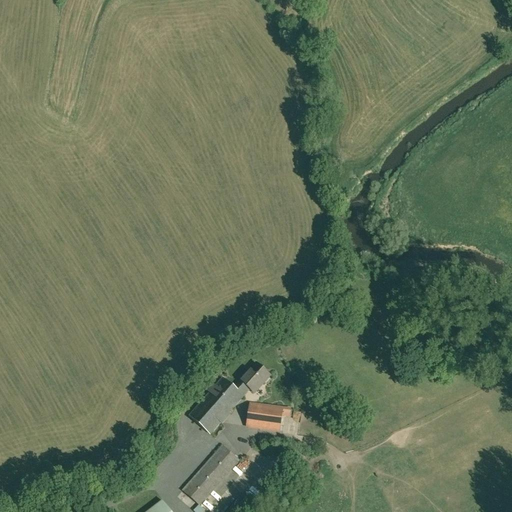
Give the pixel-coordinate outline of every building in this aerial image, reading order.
[(210,434),(243,397),(242,396),(249,389),(254,393),(270,376),(256,363),(240,381),(241,381),(234,389),(222,378),(189,416),(210,434)] [(291,410),(283,409),(250,404),(247,426),(280,431),(282,417),(290,418),(291,410)] [(294,442),(277,439),(269,438),(268,445),(276,446),(293,449),(294,442)] [(222,446),(183,491),(199,506),(239,461),(222,446)] [(170,511),(163,502),(149,511),(170,511)]
